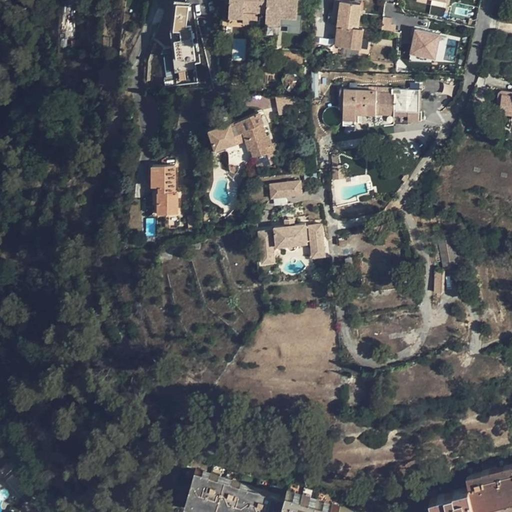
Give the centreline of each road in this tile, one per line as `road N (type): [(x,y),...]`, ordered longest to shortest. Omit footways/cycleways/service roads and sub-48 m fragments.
road 1 (residential): [(332,281),(354,354),(371,363),(420,342),(427,302),(402,193),(464,94),(488,0)]
road 2 (unknown): [(94,220),(138,63)]
